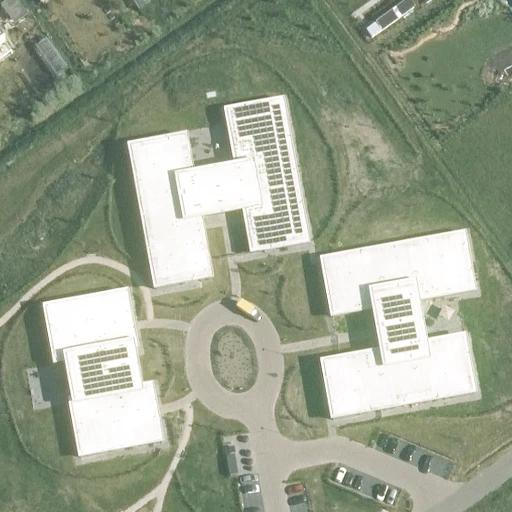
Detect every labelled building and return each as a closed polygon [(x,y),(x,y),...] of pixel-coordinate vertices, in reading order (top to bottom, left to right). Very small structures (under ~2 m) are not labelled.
[(14,0),(11,0),(1,8),(7,16),(20,7),(14,0)] [(0,36),(0,62),(11,54),(4,43),(5,43),(0,36)] [(160,143),(129,149),(135,180),(138,179),(141,193),(137,194),(141,213),(144,212),(147,227),(144,227),(147,246),(150,246),(153,260),(150,261),(155,291),(186,286),(185,283),(200,280),(200,283),(211,281),(200,219),(243,211),(252,256),(263,254),(262,250),(277,248),(277,251),(308,246),(302,215),(299,216),(296,201),(300,201),(296,182),(293,182),(290,168),(293,167),(290,148),(287,149),(284,134),(287,134),(282,103),(251,109),(252,112),(237,114),(237,111),(226,113),(237,173),(193,181),(186,139),(174,141),(175,144),(161,147),(160,143)] [(352,257),(322,263),(327,293),(330,293),(333,307),(330,308),(332,319),(376,311),(384,354),(322,366),(324,377),(327,376),(330,391),(327,391),(332,422),(363,416),(362,413),(377,411),(377,414),(396,410),(396,407),(410,404),(411,408),(430,404),(429,401),(444,398),(444,402),(475,396),(469,365),(466,366),(463,352),(466,351),(464,340),(422,347),(415,304),(474,293),(472,282),(469,283),(466,268),(470,268),(464,237),(434,243),(434,246),(420,248),(419,245),(400,249),(401,252),(386,255),(386,251),(367,255),(367,258),(353,261),(352,257)] [(67,306),(45,310),(50,339),(53,339),(57,357),(53,358),(55,366),(71,363),(78,402),(70,403),(71,412),(74,411),(78,429),(75,430),(80,459),(102,455),(101,452),(139,445),(140,448),(162,444),(156,415),(153,416),(150,397),(153,397),(152,389),(138,391),(131,352),(137,351),(135,343),(132,343),(129,325),(132,325),(126,295),(104,299),(105,302),(67,309),(67,306)]
